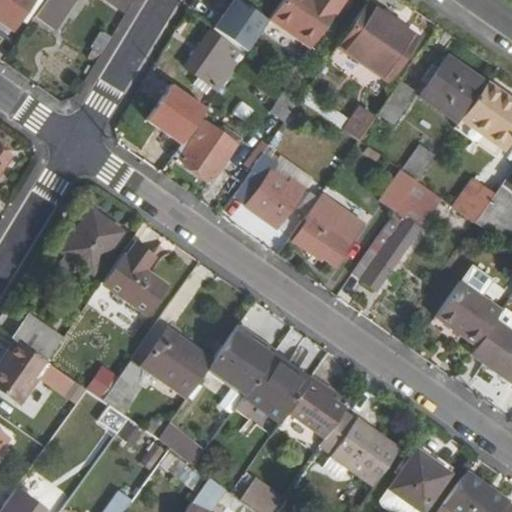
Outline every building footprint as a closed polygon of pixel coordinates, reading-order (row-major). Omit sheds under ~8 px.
[(0,0),(0,21),(11,29),(31,0),(0,0)] [(42,0),(32,16),(51,29),(70,0),(42,0)] [(105,0),(124,13),(132,0),(105,0)] [(191,0),(186,9),(244,51),(254,37),(201,0),(191,0)] [(280,0),(267,19),(308,47),(340,0),(280,0)] [(363,3),(339,38),(389,75),(414,39),(363,3)] [(208,31),(183,66),(217,90),(239,58),(242,55),(208,31)] [(445,58),(418,97),(455,122),(463,110),(482,84),(445,58)] [(397,81),(372,116),(386,125),(410,92),(397,81)] [(463,110),(505,139),(511,130),(511,104),(482,84),(463,110)] [(284,90),(269,111),(282,120),(297,99),(284,90)] [(176,101),(159,125),(166,130),(154,145),(170,156),(173,153),(198,117),(176,101)] [(198,117),(173,153),(208,178),(233,142),(198,117)] [(419,144),(403,165),(419,178),(436,156),(419,144)] [(511,165),(503,178),(493,192),(472,223),(502,243),(506,238),(511,241),(511,165)] [(248,169),(231,192),(244,202),(262,178),(248,169)] [(262,178),(244,202),(243,205),(274,227),(295,198),(283,190),(288,184),(268,169),(262,178)] [(397,170),(375,201),(391,212),(413,181),(397,170)] [(493,192),(473,178),(452,208),(472,223),(493,192)] [(413,181),(391,212),(349,272),(374,289),(438,199),(413,181)] [(308,220),(293,241),(320,260),(323,255),(333,261),(362,220),(320,191),(302,216),(308,220)] [(79,234),(64,254),(91,275),(121,235),(90,212),(75,232),(79,234)] [(121,254),(102,281),(145,312),(164,284),(151,275),(161,261),(137,243),(126,257),(121,254)] [(498,308),(458,279),(432,315),(473,344),(487,324),(491,318),(498,308)] [(24,321),(58,345),(64,336),(31,313),(24,321)] [(473,344),(468,352),(467,353),(510,383),(511,380),(511,332),(491,318),(487,324),(473,344)] [(14,341),(45,363),(58,345),(24,321),(11,339),(14,341)] [(252,334),(237,324),(220,349),(211,361),(208,365),(247,392),(266,364),(272,356),(248,339),(252,334)] [(165,329),(142,363),(187,395),(192,389),(208,365),(211,361),(165,329)] [(0,364),(0,391),(17,404),(46,363),(45,363),(14,341),(5,354),(7,356),(1,365),(0,364)] [(266,364),(284,376),(291,366),(274,353),(272,356),(266,364)] [(129,360),(100,401),(112,410),(142,369),(129,360)] [(247,392),(243,397),(261,409),(284,376),(266,364),(247,392)] [(291,366),(284,376),(290,380),(293,375),(304,383),(308,377),(291,366)] [(284,376),(261,409),(277,421),(285,410),(304,383),(293,375),(290,380),(284,376)] [(285,410),(323,437),(341,410),(344,406),(332,399),(320,390),(323,385),(310,376),(308,377),(304,383),(285,410)] [(320,390),(332,399),(336,394),(323,385),(320,390)] [(187,395),(173,416),(183,423),(202,396),(192,389),(187,395)] [(317,445),(373,486),(397,450),(341,410),(323,437),(317,445)] [(143,442),(148,429),(128,420),(122,433),(143,442)] [(156,439),(195,464),(206,445),(168,421),(156,439)] [(396,460),(378,485),(397,499),(400,496),(407,501),(423,479),(396,460)] [(24,473),(0,506),(0,511),(1,511),(13,511),(35,481),(24,473)] [(453,511),(454,511),(455,511),(511,511),(511,507),(463,473),(435,511),(453,511)] [(254,474),(238,496),(260,511),(269,511),(282,494),(254,474)] [(180,511),(205,511),(207,510),(203,508),(220,485),(211,479),(206,476),(180,511)] [(220,485),(203,508),(207,510),(223,488),(220,485)] [(119,511),(128,500),(115,492),(100,511),(119,511)]
